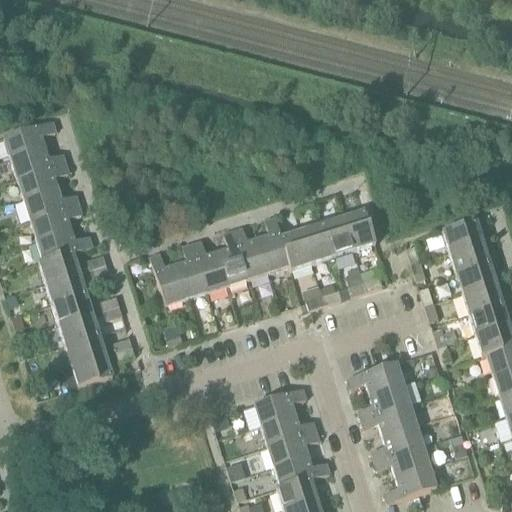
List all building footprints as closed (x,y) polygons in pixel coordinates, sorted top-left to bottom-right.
[(9,163),(44,152),(40,142),(55,137),(52,127),(3,143),(9,163)] [(44,153),(10,164),(16,184),(65,169),(62,160),(52,163),(54,168),(49,169),(44,153)] [(65,169),(16,184),(23,205),(57,194),(52,178),(56,177),(58,182),(68,178),(65,169)] [(57,194),(23,205),(29,225),(77,210),(74,201),(64,204),(66,209),(62,210),(57,194)] [(77,210),(29,225),(36,246),(70,235),(65,219),(69,218),(71,223),(80,220),(77,210)] [(343,222),(354,257),(375,250),(364,216),(343,222)] [(333,263),(354,257),(343,222),(322,229),(333,263)] [(258,244),(268,278),(288,272),(289,272),(280,242),(274,223),(263,227),(267,241),(258,244)] [(441,237),(448,258),(483,247),(476,226),(441,237)] [(301,236),(312,270),(333,263),(322,229),(301,236)] [(242,234),(232,237),(247,285),(268,279),(257,244),(241,249),(240,245),(245,244),(242,234)] [(70,236),(36,246),(42,266),(42,267),(72,258),(72,259),(91,253),(87,242),(73,246),(70,236)] [(289,272),(288,272),(290,277),(312,270),(301,236),(280,242),(289,272)] [(232,252),(216,257),(227,292),(247,285),(232,237),(222,240),(225,250),(230,248),(232,252)] [(200,247),(191,250),(206,298),(227,292),(216,257),(200,262),(199,258),(204,257),(200,247)] [(454,279),(489,268),(483,247),(448,258),(454,279)] [(190,266),(175,271),(186,305),(206,298),(191,250),(181,253),(184,263),(189,261),(190,266)] [(410,270),(419,268),(414,251),(405,254),(410,270)] [(42,267),(42,266),(38,268),(45,289),(78,279),(72,259),(72,258),(42,267)] [(164,312),(185,305),(174,271),(164,274),(159,260),(149,263),(164,312)] [(104,270),(102,261),(86,266),(89,275),(104,270)] [(424,284),(419,268),(410,270),(416,287),(424,284)] [(454,279),(461,299),(496,289),(489,268),(454,279)] [(107,280),(104,270),(89,275),(92,285),(107,280)] [(78,279),(45,289),(51,310),(85,300),(78,279)] [(379,283),(362,288),(365,297),(382,292),(379,283)] [(346,293),(349,302),(365,297),(362,288),(346,293)] [(496,289),(461,299),(467,320),(502,309),(496,289)] [(427,293),(418,295),(423,312),(432,309),(427,293)] [(337,296),(321,301),(324,310),(340,305),(337,296)] [(58,331),(91,320),(85,300),(51,310),(58,331)] [(324,310),(321,301),(305,306),(308,315),(324,310)] [(102,317),(118,312),(115,303),(99,307),(102,317)] [(432,309),(423,312),(429,329),(438,326),(432,309)] [(467,320),(473,341),(509,330),(502,309),(467,320)] [(121,321),(118,312),(102,317),(105,326),(121,321)] [(98,341),(91,320),(58,331),(65,352),(98,341)] [(176,329),(162,333),(167,351),(181,347),(176,329)] [(511,341),(509,330),(473,341),(480,363),(485,361),(485,360),(511,351),(511,341)] [(440,334),(431,337),(436,353),(445,350),(440,334)] [(453,334),(441,338),(445,350),(456,346),(453,334)] [(98,341),(65,352),(71,372),(105,362),(98,341)] [(115,358),(131,353),(128,343),(112,348),(115,358)] [(445,350),(436,353),(441,369),(450,366),(445,350)] [(511,351),(485,360),(485,361),(491,381),(511,374),(511,351)] [(134,362),(131,353),(115,358),(118,367),(134,362)] [(71,372),(62,376),(68,395),(77,392),(78,393),(111,383),(105,362),(71,372)] [(395,368),(347,383),(350,394),(360,391),(359,386),(363,385),(367,400),(402,389),(395,368)] [(425,374),(428,381),(438,378),(435,370),(425,374)] [(511,374),(491,381),(497,402),(511,397),(511,374)] [(42,381),(30,385),(34,398),(46,394),(42,381)] [(367,412),(357,415),(360,425),(408,410),(402,389),(367,400),(373,416),(369,417),(367,412)] [(253,412),(242,415),(248,434),(259,430),(260,432),(294,421),(288,405),(293,403),(295,408),(304,405),(301,394),(299,395),(255,409),(253,409),(253,412)] [(511,397),(497,402),(504,422),(511,419),(511,397)] [(408,410),(360,425),(363,435),(373,432),(372,427),(376,425),(381,441),(415,430),(408,410)] [(210,423),(214,435),(225,431),(222,420),(210,423)] [(294,421),(260,432),(266,452),(314,437),(312,427),(302,430),(303,435),(299,437),(294,421)] [(380,453),(370,456),(373,466),(421,451),(415,430),(381,441),(386,457),(382,458),(380,453)] [(314,437),(266,452),(270,465),(273,473),(307,462),(302,446),(306,444),(308,449),(317,446),(314,437)] [(455,463),(467,459),(463,448),(452,451),(455,463)] [(421,451),(373,466),(377,476),(386,473),(385,468),(389,467),(394,482),(428,471),(421,451)] [(307,462),(273,473),(279,494),(309,484),(310,485),(328,480),(325,469),(315,472),(317,477),(312,478),(307,462)] [(239,468),(226,472),(230,486),(244,482),(239,468)] [(428,472),(394,483),(397,493),(383,498),(387,509),(435,493),(428,472)] [(292,511),(316,505),(310,485),(309,484),(279,494),(275,495),(280,511),(292,511)] [(236,507),(246,504),(242,492),(233,495),(236,507)]
